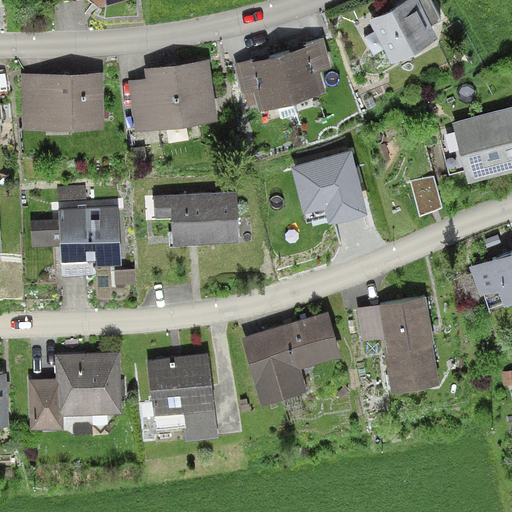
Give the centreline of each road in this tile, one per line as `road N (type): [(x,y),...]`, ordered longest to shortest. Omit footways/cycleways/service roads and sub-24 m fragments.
road 1 (residential): [(0,327),(237,308),(380,262),(511,207)]
road 2 (residential): [(0,43),(158,37),(314,0)]
